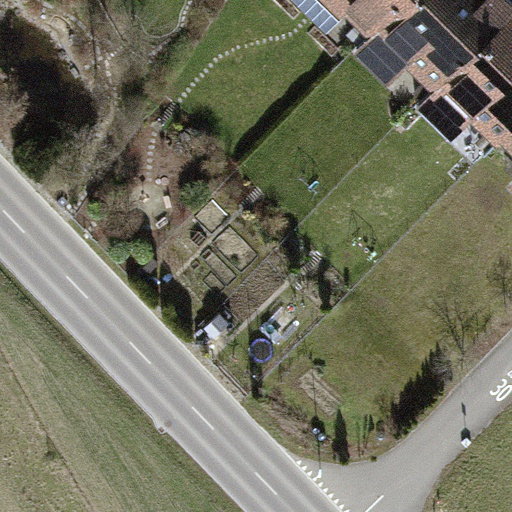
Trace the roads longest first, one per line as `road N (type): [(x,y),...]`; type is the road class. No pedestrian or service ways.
road 1 (tertiary): [(0,204),(295,511)]
road 2 (residential): [(394,511),(511,382)]
